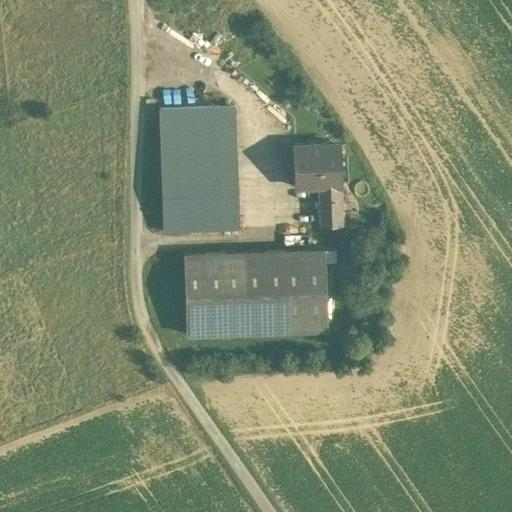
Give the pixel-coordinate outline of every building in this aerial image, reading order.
[(236,108),(161,110),(164,230),(239,229),(236,108)] [(340,142),(294,144),(294,185),(318,185),(340,184),(340,142)] [(341,212),(340,184),(318,185),(318,212),(341,212)] [(341,223),(341,212),(318,212),(319,223),(341,223)] [(324,249),(185,253),(187,333),(327,329),(324,249)]
